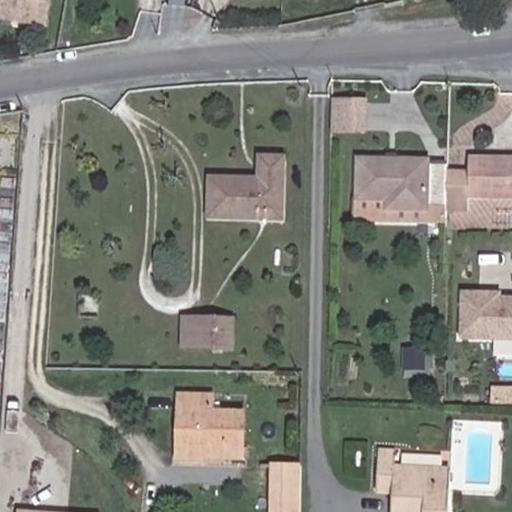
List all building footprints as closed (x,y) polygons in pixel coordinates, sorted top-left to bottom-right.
[(0,0),(0,11),(46,19),(48,0),(0,0)] [(369,96),(342,95),(342,131),(369,131),(369,96)] [(445,169),(445,167),(429,165),(429,161),(356,158),(355,199),(386,200),(396,201),(396,211),(427,211),(427,207),(444,207),(445,169)] [(278,220),(281,161),(256,160),(255,183),(205,182),(203,218),(278,220)] [(444,218),(465,220),(466,203),(511,204),(511,166),(465,165),(465,171),(445,169),(444,207),(444,218)] [(386,200),(387,210),(396,211),(396,201),(386,200)] [(458,287),(457,338),(511,338),(511,297),(505,297),(505,288),(458,287)] [(200,320),(179,319),(178,347),(200,348),(200,320)] [(200,348),(225,349),(225,320),(200,320),(200,348)] [(408,352),(405,369),(432,374),(435,356),(408,352)] [(200,476),(200,457),(192,457),(192,446),(236,447),(237,412),(205,412),(205,397),(174,396),(172,475),(200,476)] [(192,457),(200,457),(235,458),(236,447),(192,446),(192,457)] [(440,511),(442,468),(390,467),(390,449),(376,449),(375,491),(387,492),(387,511),(440,511)] [(264,511),(292,511),(293,474),(265,473),(264,511)]
